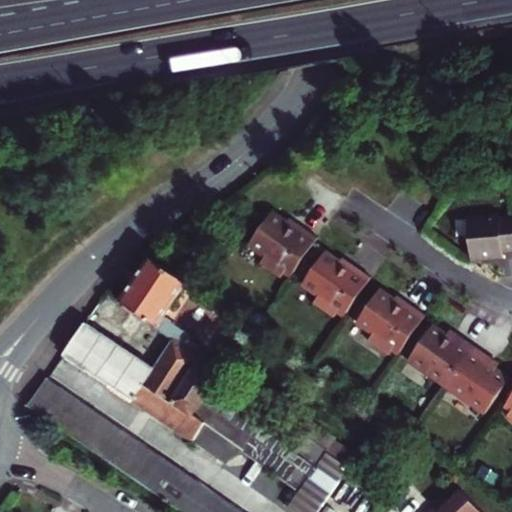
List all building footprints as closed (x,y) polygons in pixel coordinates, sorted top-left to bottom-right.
[(292,275),(318,238),(301,226),(298,230),(286,221),(272,212),(249,246),(265,257),(260,264),(281,278),(283,275),(286,271),(292,275)] [(511,215),(505,216),(505,213),(473,215),(476,258),(508,256),(508,250),(511,249),(511,215)] [(298,230),(301,226),(289,218),(286,221),(298,230)] [(345,315),(371,277),(354,265),(351,269),(326,251),(302,285),(318,296),(314,303),(334,317),(337,313),(339,311),(345,315)] [(165,315),(187,282),(149,258),(122,298),(185,343),(170,366),(190,379),(202,360),(205,355),(199,351),(203,345),(197,342),(199,338),(165,315)] [(289,279),(292,275),(286,271),(283,275),(289,279)] [(400,352),(426,315),(408,303),(406,307),(395,299),(380,289),(357,323),(373,334),(368,341),(389,355),(391,351),(394,348),(400,352)] [(395,299),(406,307),(408,303),(397,295),(395,299)] [(87,322),(64,355),(225,461),(247,453),(310,492),(333,507),(360,466),(292,421),(202,360),(190,379),(170,366),(165,373),(87,322)] [(449,388),(476,347),(451,329),(447,334),(433,324),(408,360),(449,388)] [(499,363),(476,347),(449,388),(485,413),(510,378),(496,368),(499,363)] [(47,380),(28,406),(37,412),(182,511),(246,511),(199,481),(194,489),(174,476),(180,468),(47,380)] [(292,421),(360,466),(367,455),(300,409),(292,421)] [(434,507),(428,511),(482,511),(462,490),(448,502),(438,511),(434,507)] [(301,511),(328,511),(333,507),(310,492),(298,510),(301,511)] [(444,498),(434,507),(438,511),(448,502),(444,498)]
